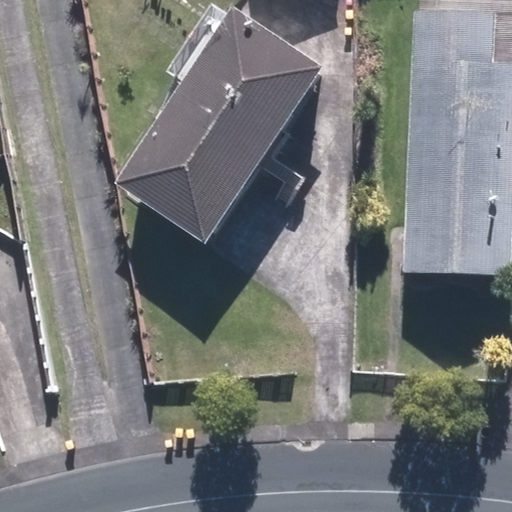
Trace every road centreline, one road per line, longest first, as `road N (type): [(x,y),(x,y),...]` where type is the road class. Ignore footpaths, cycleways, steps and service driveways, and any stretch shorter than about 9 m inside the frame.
road 1 (unknown): [(141,446),(36,0)]
road 2 (residential): [(511,499),(233,495),(149,511)]
